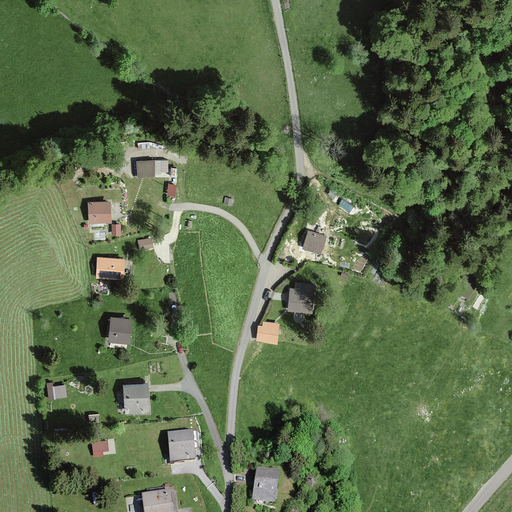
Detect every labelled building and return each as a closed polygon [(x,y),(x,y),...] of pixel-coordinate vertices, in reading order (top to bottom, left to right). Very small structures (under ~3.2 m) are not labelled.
[(134,141),(118,143),(118,150),(135,147),(134,141)] [(146,159),(136,160),(137,176),(147,175),(146,159)] [(177,183),(168,182),(167,194),(176,195),(177,183)] [(92,196),(91,223),(117,226),(115,198),(92,196)] [(233,198),(225,196),(223,203),(232,205),(233,198)] [(329,231),(313,228),(310,251),(327,255),(329,231)] [(130,260),(113,259),(112,281),(131,282),(130,260)] [(485,272),(466,264),(451,289),(473,302),(485,272)] [(295,285),(296,314),(314,315),(313,285),(295,285)] [(112,307),(113,342),(136,343),(135,308),(112,307)] [(286,327),(266,325),(264,340),(283,344),(286,327)] [(133,384),(135,403),(162,404),(160,384),(133,384)] [(182,440),(187,471),(206,470),(201,440),(182,440)] [(262,472),(256,501),(283,509),(286,478),(262,472)] [(146,496),(148,511),(178,511),(176,494),(146,496)]
